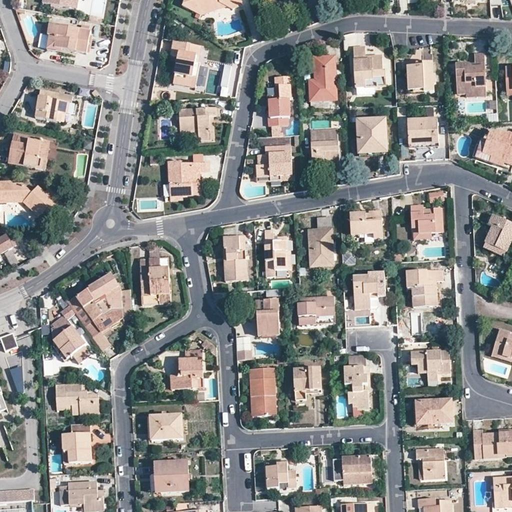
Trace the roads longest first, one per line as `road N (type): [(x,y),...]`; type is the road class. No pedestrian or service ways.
road 1 (residential): [(511,28),(348,24),(262,53),(251,70),(226,216)]
road 2 (residential): [(459,175),(470,368),(474,382),(511,397)]
road 3 (residential): [(202,317),(134,357),(121,375),(128,511)]
road 4 (residential): [(459,175),(226,216)]
road 5 (residential): [(233,441),(391,433)]
road 6 (residential): [(110,223),(130,85)]
road 7 (residential): [(202,317),(225,331),(233,441)]
road 8 (residential): [(0,301),(77,255),(110,223)]
